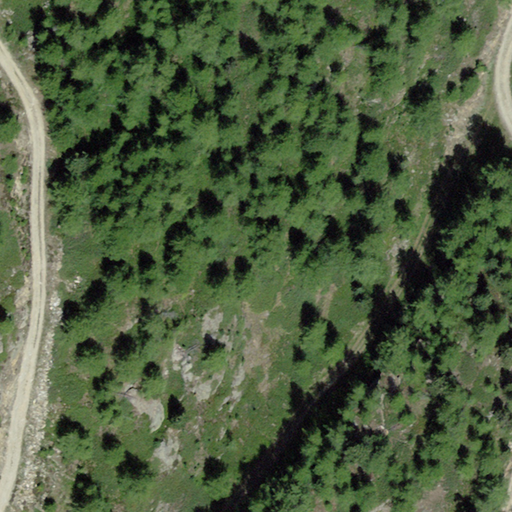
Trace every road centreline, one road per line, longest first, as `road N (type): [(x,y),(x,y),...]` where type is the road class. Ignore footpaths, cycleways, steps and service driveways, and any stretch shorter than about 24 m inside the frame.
road 1 (track): [(224,511),(365,345),(413,269),(502,81)]
road 2 (track): [(0,500),(34,330),(38,265),(36,121),(0,51)]
